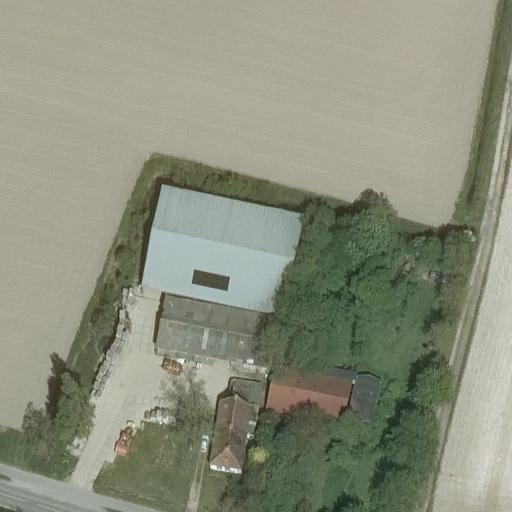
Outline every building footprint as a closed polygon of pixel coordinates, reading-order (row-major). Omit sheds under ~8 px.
[(283,323),(304,223),(164,193),(143,294),(283,323)] [(279,323),(167,303),(158,353),(268,373),(279,323)] [(286,331),(282,352),(301,355),(305,335),(286,331)] [(349,394),(347,394),(351,382),(338,380),(335,392),(326,390),(329,378),(309,375),(308,381),(276,374),(272,392),(268,411),(318,422),(319,418),(344,424),(349,394)] [(211,468),(242,473),(247,437),(254,438),(262,385),(231,380),(227,406),(221,405),(211,468)] [(381,385),(357,380),(348,419),(372,424),(381,385)]
